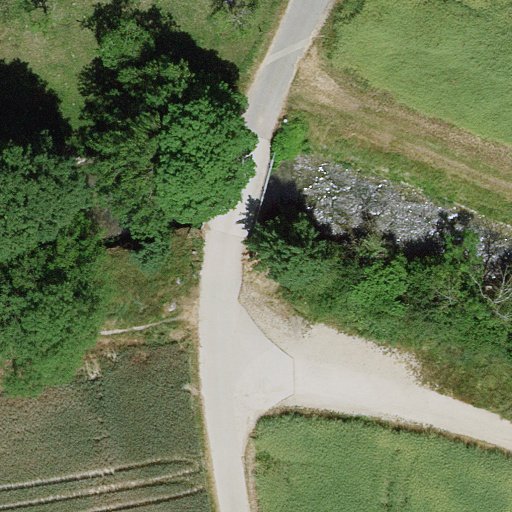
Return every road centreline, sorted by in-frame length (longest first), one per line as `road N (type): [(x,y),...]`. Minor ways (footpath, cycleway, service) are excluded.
road 1 (track): [(310,0),(255,135),(215,310),(234,511)]
road 2 (track): [(511,435),(317,381),(219,380)]
